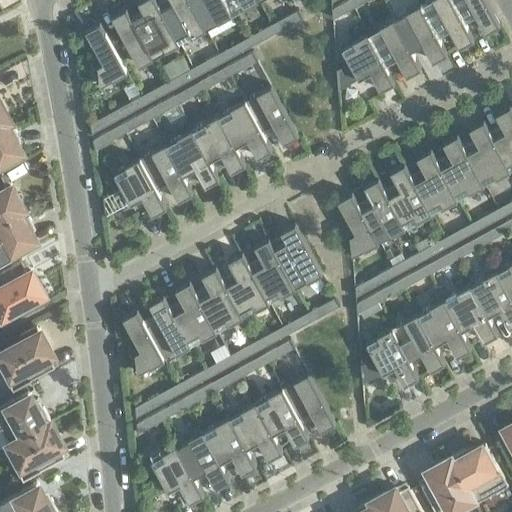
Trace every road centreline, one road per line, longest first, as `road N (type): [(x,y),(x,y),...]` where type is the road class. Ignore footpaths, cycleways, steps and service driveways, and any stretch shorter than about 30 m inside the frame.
road 1 (residential): [(86,279),(511,60)]
road 2 (residential): [(260,511),(511,371)]
road 3 (residential): [(86,279),(40,0)]
road 4 (residential): [(112,511),(86,279)]
